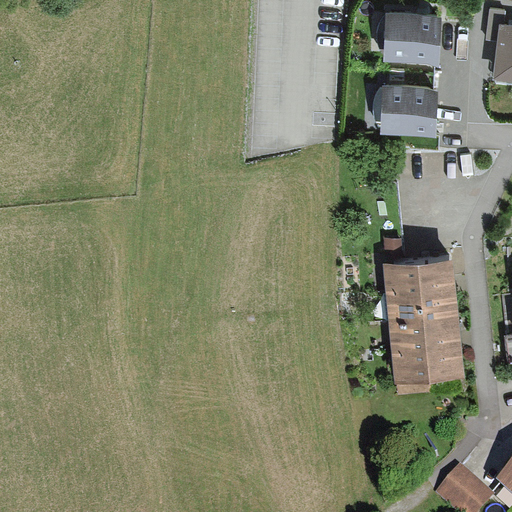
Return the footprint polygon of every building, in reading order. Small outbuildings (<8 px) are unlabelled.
[(442,7),(387,5),(385,54),(440,56),(442,7)] [(500,17),(505,18),(506,7),(489,5),(485,36),(498,38),(500,17)] [(511,18),(505,18),(500,17),(498,38),(494,73),(511,75),(511,18)] [(436,129),(439,80),(383,78),(381,126),(436,129)] [(403,231),(384,233),(386,256),(383,256),(395,377),(398,377),(399,392),(431,389),(430,374),(465,370),(452,248),(405,253),(403,231)] [(459,511),(481,511),(495,496),(461,465),(437,491),(459,511)] [(511,465),(496,483),(511,497),(511,465)]
